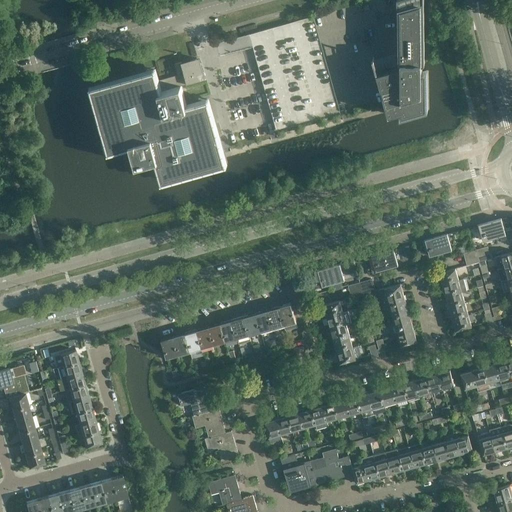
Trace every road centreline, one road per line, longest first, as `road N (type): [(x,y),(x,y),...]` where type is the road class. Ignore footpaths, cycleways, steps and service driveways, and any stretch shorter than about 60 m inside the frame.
road 1 (tertiary): [(0,332),(508,189)]
road 2 (tertiary): [(502,166),(0,307)]
road 3 (unclassified): [(0,70),(247,0)]
road 4 (residential): [(324,383),(297,292),(175,326)]
road 5 (unclassified): [(13,485),(121,454),(95,358)]
road 6 (residential): [(298,510),(274,500),(247,403),(324,383)]
road 7 (residential): [(449,351),(427,262),(408,267),(431,356)]
road 8 (residential): [(298,510),(474,473)]
road 9 (unclassified): [(511,119),(479,0)]
